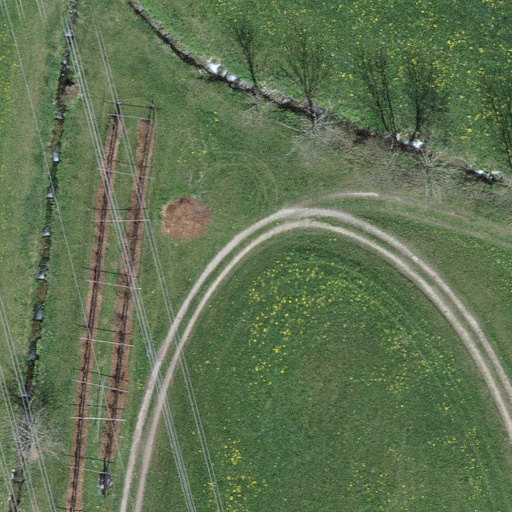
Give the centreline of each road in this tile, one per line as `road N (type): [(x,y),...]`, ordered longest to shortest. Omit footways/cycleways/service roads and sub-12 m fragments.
road 1 (track): [(511,410),(469,326),(406,255),(356,227),(280,224),(241,246),(188,311),(148,419),(131,511)]
road 2 (track): [(304,220),(330,208),(376,204),(511,238)]
